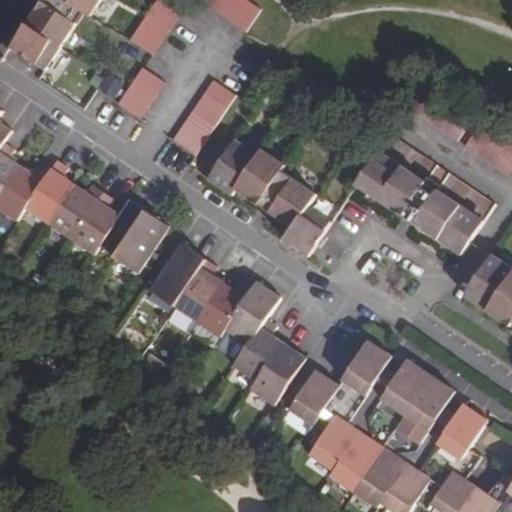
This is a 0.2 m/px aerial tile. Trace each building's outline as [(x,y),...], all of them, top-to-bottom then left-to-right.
[(46,0),(14,49),(46,71),(77,24),(66,15),(74,4),(91,15),(101,0),(46,0)] [(159,0),(133,38),(155,54),(188,6),(178,0),(159,0)] [(246,0),(199,0),(248,33),(262,11),(246,0)] [(144,69),(136,81),(158,96),(166,84),(144,69)] [(136,81),(128,93),(150,108),(158,96),(136,81)] [(215,82),(174,143),(196,157),(237,96),(215,82)] [(426,86),(410,108),(458,140),(474,119),(426,86)] [(128,93),(119,106),(141,120),(150,108),(128,93)] [(0,152),(5,144),(15,131),(7,126),(0,120),(0,152)] [(511,144),(481,123),(466,146),(511,177),(511,144)] [(392,136),(359,184),(414,221),(464,254),(496,206),(451,175),(434,200),(422,192),(438,168),(392,136)] [(237,140),(210,179),(234,195),(238,189),(265,208),(295,228),(287,240),(310,257),(333,223),(310,207),(318,195),(295,179),(286,192),(275,184),(287,165),(264,149),(259,155),(237,140)] [(0,152),(0,200),(23,166),(11,159),(16,152),(11,148),(5,144),(0,152)] [(50,174),(29,207),(52,223),(78,184),(66,176),(71,168),(64,164),(59,161),(50,174)] [(23,166),(0,200),(0,206),(20,220),(29,207),(50,174),(44,170),(40,167),(35,174),(23,166)] [(78,184),(52,223),(75,239),(106,192),(100,188),(95,184),(90,192),(78,184)] [(106,192),(75,239),(98,254),(103,246),(123,215),(111,207),(117,199),(111,195),(106,192)] [(123,215),(103,246),(119,255),(148,211),(140,206),(134,201),(123,215)] [(119,255),(117,257),(141,274),(171,227),(159,218),(148,211),(119,255)] [(185,244),(153,290),(177,307),(208,260),(196,252),(185,244)] [(511,267),(494,256),(467,295),(511,325),(511,267)] [(208,260),(177,307),(200,322),(226,284),(213,276),(219,267),(214,264),(208,260)] [(253,291),(229,329),(251,344),(268,319),(283,298),(271,290),(260,282),(253,291)] [(226,284),(200,322),(222,337),(229,329),(253,291),(248,287),(243,284),(237,291),(226,284)] [(245,353),(236,366),(259,382),(285,343),(273,335),(279,327),(274,323),(268,319),(251,344),(245,353)] [(251,344),(229,329),(222,337),(245,353),(251,344)] [(371,341),(344,382),(367,397),(394,357),(371,341)] [(259,382),(253,390),(276,406),(309,358),(296,351),(285,343),(259,382)] [(410,360),(384,399),(431,431),(457,391),(410,360)] [(318,370),(291,410),(315,426),(311,431),(323,439),(312,455),(336,471),(332,477),(380,509),(384,504),(396,511),(411,511),(417,502),(431,511),(434,506),(443,511),(495,511),(501,504),(490,496),(467,481),(455,473),(444,489),(326,410),(341,386),(318,370)] [(466,406),(439,446),(462,462),(470,449),(489,421),(483,417),(477,413),(472,409),(466,406)] [(462,462),(455,473),(467,481),(482,458),(470,449),(462,462)] [(511,476),(506,472),(490,496),(501,504),(509,493),(511,488),(511,476)]
